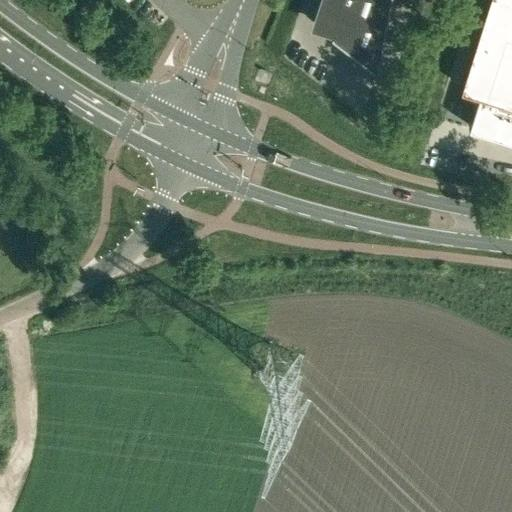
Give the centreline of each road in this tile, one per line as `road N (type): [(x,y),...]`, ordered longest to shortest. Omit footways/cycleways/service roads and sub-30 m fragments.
road 1 (secondary): [(182,164),(242,190),(394,233),(511,248)]
road 2 (secondary): [(511,219),(341,179),(209,135)]
road 3 (secondary): [(0,48),(182,164)]
road 4 (secondary): [(176,121),(0,2)]
road 5 (track): [(14,312),(26,429),(24,453),(0,489)]
road 6 (unclassified): [(69,288),(144,237),(182,164)]
